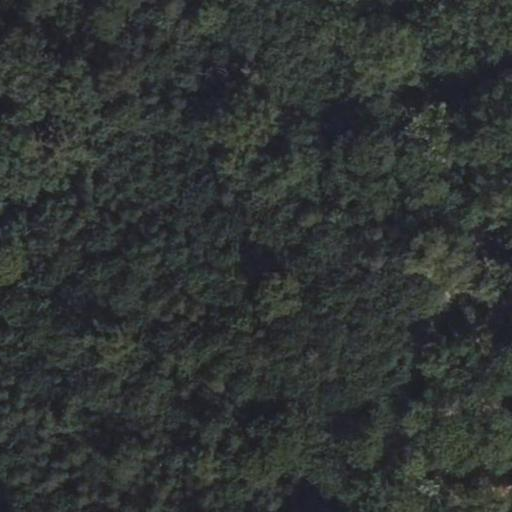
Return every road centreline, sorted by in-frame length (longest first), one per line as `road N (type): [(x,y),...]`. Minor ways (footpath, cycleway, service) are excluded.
road 1 (track): [(340,511),(476,211)]
road 2 (track): [(511,435),(476,211)]
road 3 (track): [(476,211),(447,111),(400,0)]
road 4 (track): [(476,211),(467,0)]
